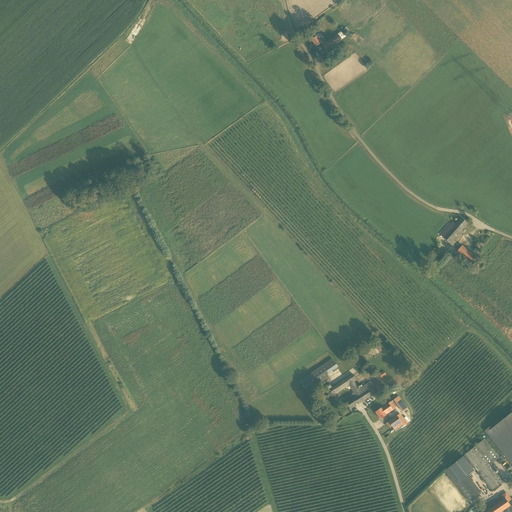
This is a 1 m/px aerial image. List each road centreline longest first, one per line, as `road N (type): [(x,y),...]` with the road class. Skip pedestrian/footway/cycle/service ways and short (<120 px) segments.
road 1 (unclassified): [(511,238),(404,188),(336,106),(297,45),(282,0)]
road 2 (track): [(0,502),(125,415),(48,257)]
road 3 (track): [(0,148),(148,0)]
